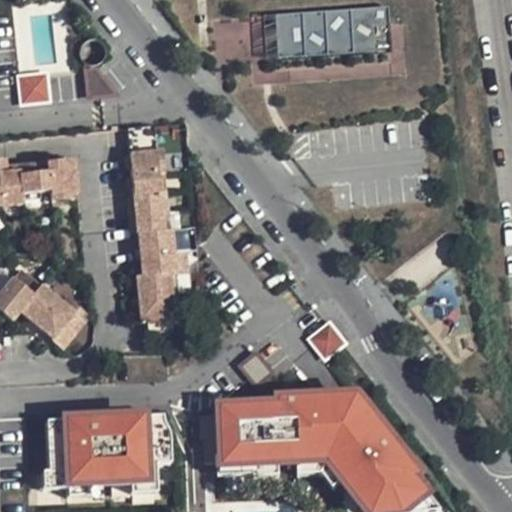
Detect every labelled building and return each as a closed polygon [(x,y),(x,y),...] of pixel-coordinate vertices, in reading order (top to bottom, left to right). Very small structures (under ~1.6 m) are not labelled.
[(387,12),(274,19),(277,63),(390,55),(387,12)] [(263,59),(276,58),(273,17),(260,18),(263,59)] [(214,23),(215,60),(248,59),(247,23),(214,23)] [(107,88),(95,72),(88,73),(89,90),(107,88)] [(48,103),(46,78),(21,81),(23,106),(48,103)] [(114,97),(107,88),(89,90),(90,99),(114,97)] [(123,131),(126,158),(128,178),(161,175),(163,175),(161,153),(154,153),(152,129),(123,131)] [(45,166),(48,195),(50,205),(75,204),(71,164),(66,164),(45,166)] [(18,176),(20,198),(48,195),(45,166),(17,169),(18,176)] [(0,177),(18,176),(17,169),(4,170),(0,170),(0,177)] [(130,199),(163,196),(161,175),(128,178),(130,199)] [(0,177),(0,209),(22,208),(20,198),(18,176),(0,177)] [(132,217),(165,214),(163,196),(130,199),(132,217)] [(75,204),(50,205),(55,252),(56,271),(81,268),(75,204)] [(136,236),(166,234),(165,214),(132,217),(134,237),(136,236)] [(135,258),(172,255),(170,234),(166,234),(136,236),(138,253),(134,253),(135,258)] [(140,278),(168,276),(174,275),(172,255),(135,258),(136,264),(138,264),(140,278)] [(170,297),(176,297),(174,275),(168,276),(170,297)] [(138,300),(170,297),(168,276),(140,278),(135,279),(138,300)] [(13,280),(0,296),(0,313),(13,324),(16,320),(20,315),(34,296),(13,280)] [(34,296),(20,315),(36,328),(57,302),(40,289),(34,296)] [(144,324),(145,336),(173,333),(173,326),(170,297),(138,300),(139,324),(144,324)] [(173,326),(179,326),(176,297),(170,297),(173,326)] [(69,322),(79,330),(89,319),(65,300),(60,305),(73,316),(69,322)] [(57,302),(36,328),(53,340),(50,342),(61,351),(79,330),(69,322),(73,316),(60,305),(57,302)] [(325,361),(344,346),(329,328),(310,342),(325,361)] [(380,433),(355,402),(294,405),(295,410),(324,409),(325,424),(357,423),(358,440),(363,446),(380,433)] [(418,481),(380,433),(363,446),(358,440),(357,423),(325,424),(324,409),(295,410),(294,405),(273,406),(273,419),(260,419),(260,412),(195,415),(196,440),(202,439),(204,469),(252,467),(252,469),(278,468),(296,467),(327,466),(342,485),(363,511),(377,511),(382,509),(384,511),(411,511),(426,500),(414,484),(418,481)] [(153,484),(152,456),(162,456),(161,435),(152,435),(151,421),(114,422),(99,423),(99,417),(84,417),(84,433),(73,434),(73,424),(70,424),(44,425),(46,481),(65,480),(65,488),(153,484)] [(84,433),(84,417),(70,418),(70,424),(73,424),(73,434),(84,433)] [(342,485),(327,466),(296,467),(297,480),(321,478),(332,492),(342,485)] [(278,481),(278,468),(252,469),(253,482),(278,481)] [(436,511),(426,500),(411,511),(436,511)]
